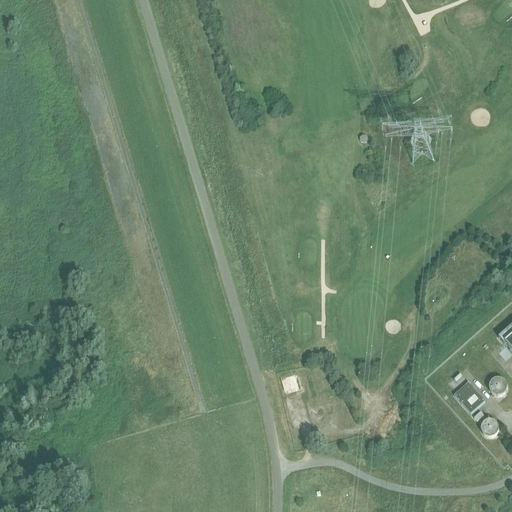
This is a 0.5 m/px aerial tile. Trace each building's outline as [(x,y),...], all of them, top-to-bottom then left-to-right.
[(511,328),(499,340),(509,351),(510,351),(511,352),(511,328)] [(456,385),(463,379),(460,376),(454,382),(456,385)] [(504,384),(501,381),(497,380),(493,381),(490,384),(488,387),(488,391),(490,394),(493,397),(496,398),(500,398),(503,396),(505,392),(506,388),(504,384)] [(467,384),(454,396),(471,415),(484,403),(467,384)] [(477,412),(469,416),(472,421),(480,417),(477,412)] [(482,427),(481,431),(482,434),(484,438),(488,439),(492,439),(495,438),(498,434),(499,431),(498,427),(495,424),(492,422),(488,422),(484,424),(482,427)]
